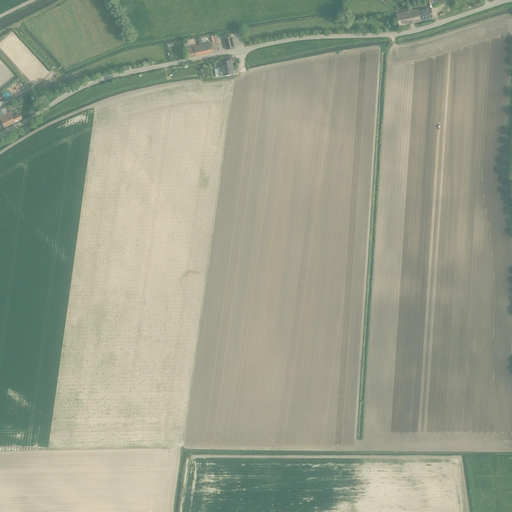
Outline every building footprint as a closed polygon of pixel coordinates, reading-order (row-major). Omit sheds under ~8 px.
[(396,14),(399,26),(433,19),(431,9),(420,11),(419,9),(396,14)] [(223,39),(226,50),(235,48),(233,37),(223,39)] [(188,48),(189,51),(189,52),(188,53),(189,58),(212,53),(210,44),(203,45),(201,39),(197,39),(198,46),(196,47),(196,45),(195,46),(195,47),(194,47),(188,48)] [(222,62),(224,76),(233,74),(231,61),(222,62)] [(12,95),(20,90),(17,85),(9,90),(12,95)] [(0,117),(0,119),(1,122),(4,128),(22,119),(20,114),(12,117),(10,112),(0,117)]
